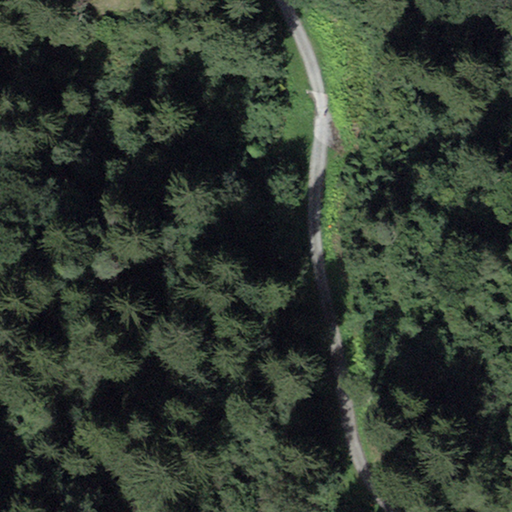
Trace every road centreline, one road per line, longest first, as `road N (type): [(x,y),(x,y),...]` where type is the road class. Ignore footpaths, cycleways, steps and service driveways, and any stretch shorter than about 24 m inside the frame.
road 1 (track): [(398,511),(348,444),(319,332),(316,124),(275,0)]
road 2 (track): [(133,511),(69,422),(0,388)]
